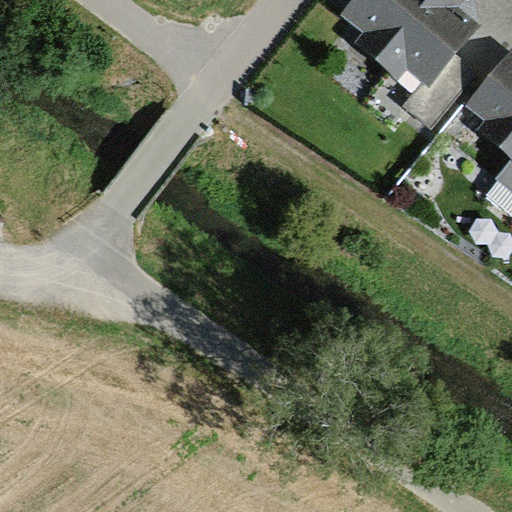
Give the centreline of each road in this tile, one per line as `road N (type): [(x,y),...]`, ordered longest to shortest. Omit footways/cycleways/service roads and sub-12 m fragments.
road 1 (track): [(466,511),(89,244),(43,267),(0,258)]
road 2 (track): [(511,317),(206,94)]
road 3 (residential): [(286,0),(89,244)]
